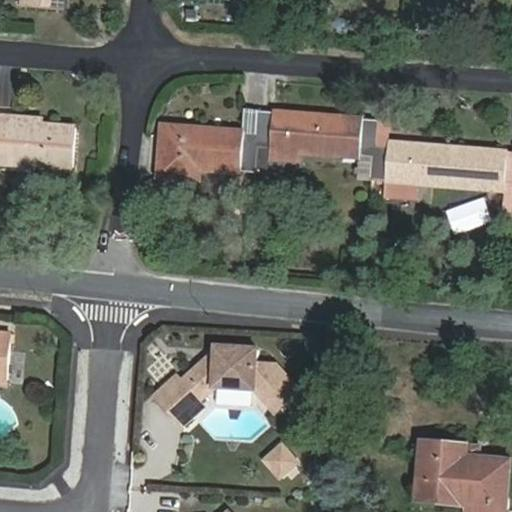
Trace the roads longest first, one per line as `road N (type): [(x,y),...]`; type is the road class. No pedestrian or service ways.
road 1 (tertiary): [(511,327),(107,288)]
road 2 (residential): [(148,62),(511,89)]
road 3 (residential): [(107,288),(148,62)]
road 4 (residential): [(107,288),(89,511)]
road 5 (residential): [(0,51),(148,62)]
